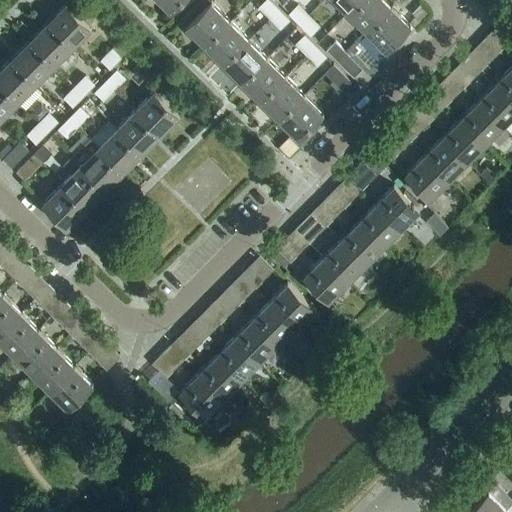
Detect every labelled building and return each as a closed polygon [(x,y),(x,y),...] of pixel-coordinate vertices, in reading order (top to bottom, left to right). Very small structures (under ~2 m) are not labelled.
[(159,0),(171,12),(182,0),(159,0)] [(266,0),(260,7),(270,18),(279,9),(269,0),(266,0)] [(334,0),(348,13),(361,0),(334,0)] [(361,0),(348,13),(367,32),(392,6),(386,0),(361,0)] [(186,27),(205,46),(231,20),(212,1),(186,27)] [(66,3),(47,22),(73,47),(92,28),(66,3)] [(290,13),(301,24),(309,16),(298,5),(290,13)] [(392,6),(367,32),(386,51),(411,25),(392,6)] [(279,9),(270,18),(280,28),(289,19),(279,9)] [(309,16),(301,24),(311,35),(320,26),(309,16)] [(205,46),(224,64),(249,39),(231,20),(205,46)] [(47,22),(29,40),(55,66),(73,47),(47,22)] [(485,38),(500,52),(506,46),(491,31),(485,38)] [(296,44),(307,54),(316,46),(305,35),(296,44)] [(224,64),(242,83),(268,57),(249,39),(224,64)] [(29,40),(11,59),(36,84),(55,66),(29,40)] [(327,50),(337,61),(346,52),(335,41),(327,50)] [(316,46),(307,54),(318,65),(326,57),(316,46)] [(102,60),(110,68),(121,57),(113,49),(102,60)] [(467,55),(467,56),(482,70),(488,64),(473,49),(467,55)] [(359,65),(346,52),(337,61),(354,77),(363,69),(359,65)] [(242,83),(261,101),(286,75),(268,57),(242,83)] [(11,59),(0,69),(0,85),(18,103),(36,84),(11,59)] [(325,73),(342,90),(351,81),(334,64),(325,73)] [(511,65),(495,83),(511,99),(511,65)] [(449,73),(450,74),(464,88),(470,82),(456,67),(449,73)] [(117,70),(107,81),(115,89),(125,79),(117,70)] [(261,101),(279,120),(305,94),(286,75),(261,101)] [(86,76),(75,87),(84,95),(94,84),(86,76)] [(115,89),(107,81),(96,92),(104,100),(115,89)] [(511,99),(495,83),(477,101),(503,126),(511,117),(511,99)] [(0,85),(0,121),(18,103),(0,85)] [(432,91),(446,106),(453,100),(438,85),(432,91)] [(84,95),(75,87),(65,97),(73,106),(84,95)] [(154,90),(135,109),(161,135),(180,116),(154,90)] [(305,94),(279,120),(298,138),(324,113),(305,94)] [(477,101),(460,119),(485,144),(503,126),(477,101)] [(414,109),(429,124),(435,117),(420,103),(414,109)] [(80,107),(70,118),(78,126),(89,116),(80,107)] [(135,109),(117,128),(143,153),(161,135),(135,109)] [(49,113),(39,123),(47,132),(58,121),(49,113)] [(78,126),(70,118),(59,129),(68,137),(78,126)] [(460,119),(442,137),(467,162),(485,144),(460,119)] [(396,127),(411,142),(417,135),(402,121),(396,127)] [(47,132),(39,123),(28,134),(37,143),(47,132)] [(117,128),(98,146),(124,172),(143,153),(117,128)] [(442,137),(424,155),(450,180),(467,162),(442,137)] [(90,138),(72,157),(106,190),(124,172),(98,146),(90,138)] [(378,145),(392,160),(399,154),(384,139),(378,145)] [(3,159),(12,167),(29,150),(20,142),(3,159)] [(44,144),(33,155),(42,163),(53,153),(44,144)] [(42,163),(33,155),(16,172),(25,180),(42,163)] [(450,180),(424,155),(406,173),(431,199),(450,180)] [(72,173),(62,183),(87,209),(106,190),(72,157),(64,165),(72,173)] [(348,175),(363,190),(369,184),(354,169),(348,175)] [(87,209),(62,183),(43,202),(69,228),(87,209)] [(394,184),(376,203),(402,228),(420,210),(394,184)] [(330,193),(330,194),(345,208),(351,202),(336,187),(330,193)] [(376,203),(358,221),(384,246),(402,228),(376,203)] [(312,211),(327,226),(333,220),(318,205),(312,211)] [(358,221),(340,239),(366,264),(384,246),(358,221)] [(294,229),(295,229),(309,244),(315,237),(301,223),(294,229)] [(340,239),(322,257),(348,282),(366,264),(340,239)] [(276,247),(291,262),(297,256),(282,241),(276,247)] [(0,261),(0,263),(5,269),(20,254),(13,248),(0,261)] [(348,282),(322,257),(304,275),(330,301),(348,282)] [(17,280),(23,286),(38,272),(31,265),(17,280)] [(241,273),(242,273),(257,288),(263,282),(248,267),(241,273)] [(288,282),(270,300),(295,326),(314,308),(288,282)] [(34,298),(41,304),(55,289),(49,283),(34,298)] [(224,291),(239,306),(245,300),(230,285),(224,291)] [(0,297),(0,332),(22,311),(4,293),(0,297)] [(270,300),(252,318),(278,344),(295,326),(270,300)] [(52,316),(59,322),(73,307),(67,301),(52,316)] [(206,309),(221,324),(227,318),(212,303),(206,309)] [(0,332),(0,341),(14,355),(39,329),(22,311),(0,332)] [(252,318),(234,336),(260,362),(278,344),(252,318)] [(70,333),(76,340),(91,325),(85,319),(70,333)] [(209,335),(194,320),(188,327),(203,342),(209,335)] [(14,355),(32,373),(57,347),(39,329),(14,355)] [(88,351),(94,358),(109,343),(103,336),(88,351)] [(234,336),(216,354),(242,380),(260,362),(234,336)] [(170,345),(185,360),(192,353),(177,338),(170,345)] [(32,373),(50,391),(75,365),(57,347),(32,373)] [(216,354),(198,372),(224,398),(242,380),(216,354)] [(152,363),(167,378),(173,371),(158,357),(152,363)] [(75,365),(50,391),(68,409),(94,383),(75,365)] [(224,398),(198,372),(180,391),(206,416),(224,398)] [(467,511),(503,511),(507,509),(489,491),(467,511)]
